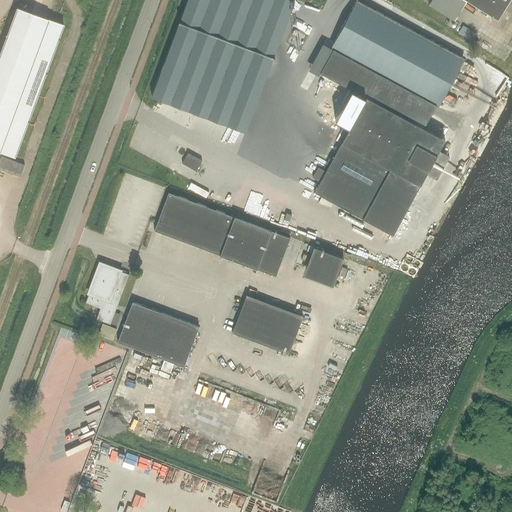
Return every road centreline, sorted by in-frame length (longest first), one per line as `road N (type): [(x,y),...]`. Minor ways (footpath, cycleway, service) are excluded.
road 1 (tertiary): [(0,404),(151,0)]
road 2 (unknown): [(357,0),(458,49),(477,78),(402,240),(389,248),(355,237)]
road 3 (unknown): [(214,346),(186,393),(184,412),(251,445),(281,448),(304,429),(308,409),(296,369)]
road 4 (unknown): [(291,202),(330,122),(324,103),(301,84),(299,68),(335,0)]
